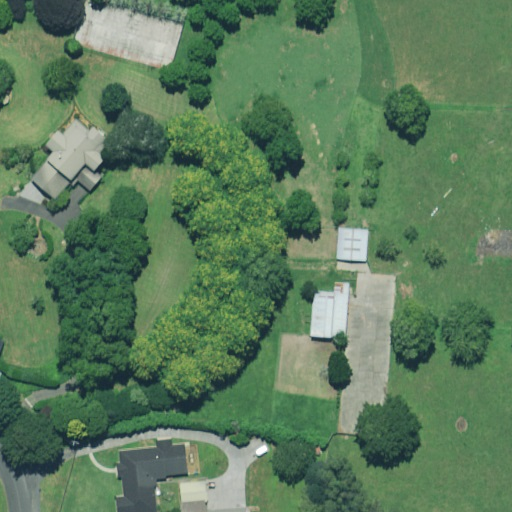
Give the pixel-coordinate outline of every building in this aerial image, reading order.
[(93,133),(78,120),(66,135),(61,132),(49,146),(57,153),(50,161),(75,182),(77,180),(92,193),(104,179),(98,173),(109,160),(103,155),(115,141),(98,127),(93,133)] [(370,231),(342,230),(340,260),(369,262),(370,231)] [(351,285),(337,284),(337,294),(316,293),(313,337),(347,340),(351,285)] [(159,450),(123,454),(125,465),(119,465),(121,481),(126,481),(128,497),(117,499),(119,511),(158,511),(155,480),(191,475),(187,446),(175,448),(174,439),(158,441),(159,450)] [(204,511),(204,484),(180,485),(180,511),(204,511)]
